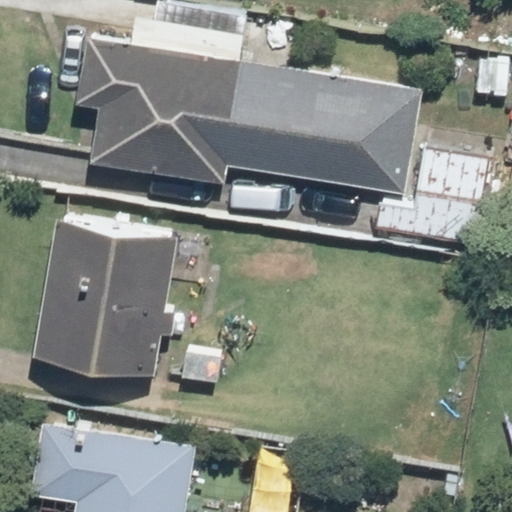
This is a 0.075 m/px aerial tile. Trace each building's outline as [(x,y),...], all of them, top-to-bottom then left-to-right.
[(236,150),(389,177),(383,215),(479,232),(494,148),(418,135),(428,78),(246,45),(253,1),(245,0),(162,0),(157,30),(99,19),(87,87),(109,91),(99,145),(233,169),(236,150)] [(184,221),(67,202),(45,338),(162,357),(176,272),(184,221)] [(187,229),(181,271),(229,279),(236,237),(187,229)] [(232,339),(181,332),(175,370),(227,377),(232,339)] [(190,511),(203,429),(54,406),(43,478),(85,485),(81,511),(190,511)]
